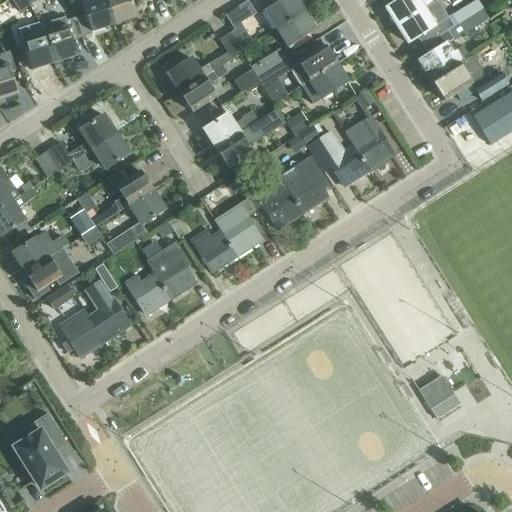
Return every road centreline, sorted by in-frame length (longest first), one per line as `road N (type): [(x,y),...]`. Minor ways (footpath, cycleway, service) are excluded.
road 1 (residential): [(78,408),(448,165),(345,0)]
road 2 (residential): [(0,147),(126,67)]
road 3 (residential): [(78,408),(0,286)]
road 4 (residential): [(200,182),(126,67)]
road 5 (residential): [(126,67),(230,0)]
